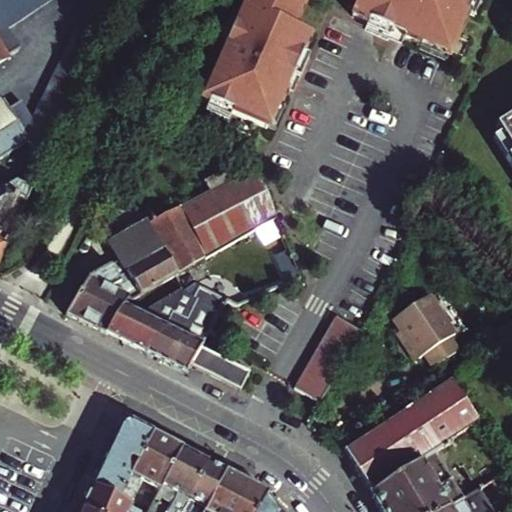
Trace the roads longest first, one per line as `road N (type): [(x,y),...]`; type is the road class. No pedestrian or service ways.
road 1 (secondary): [(336,511),(290,463),(106,365)]
road 2 (residential): [(106,365),(41,511)]
